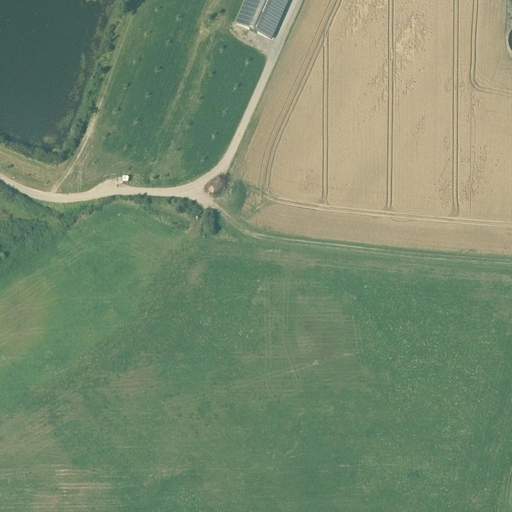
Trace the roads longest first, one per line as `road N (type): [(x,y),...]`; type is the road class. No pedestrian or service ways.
road 1 (track): [(0,432),(126,340),(158,305),(299,0)]
road 2 (track): [(0,179),(44,197),(210,194)]
